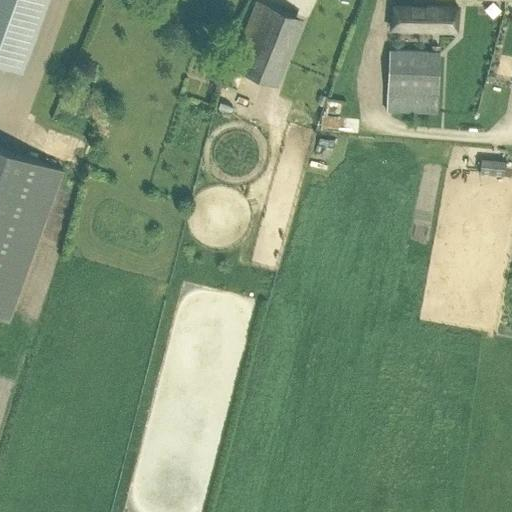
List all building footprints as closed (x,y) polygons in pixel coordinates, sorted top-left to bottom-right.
[(0,0),(0,60),(22,69),(46,0),(0,0)] [(262,0),(254,0),(228,64),(277,84),(304,17),(262,0)] [(456,35),(457,30),(457,4),(388,2),(388,32),(431,34),(431,49),(388,47),(386,110),(436,112),(439,34),(456,35)] [(0,315),(12,319),(65,167),(0,144),(0,315)] [(503,175),(504,159),(481,157),(479,173),(503,175)]
